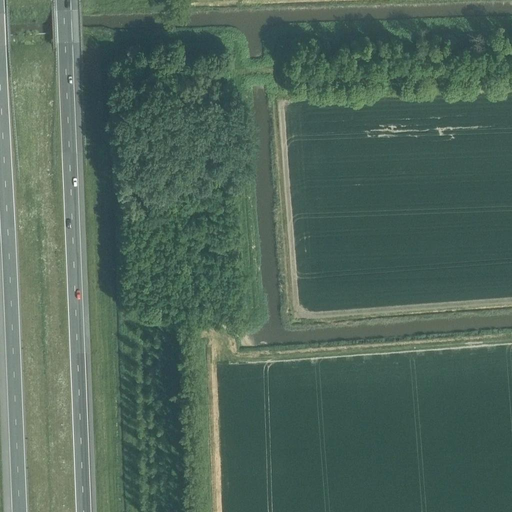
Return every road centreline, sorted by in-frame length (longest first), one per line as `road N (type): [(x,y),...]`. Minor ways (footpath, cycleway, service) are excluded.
road 1 (motorway): [(81,511),(62,0)]
road 2 (motorway): [(0,83),(19,511)]
